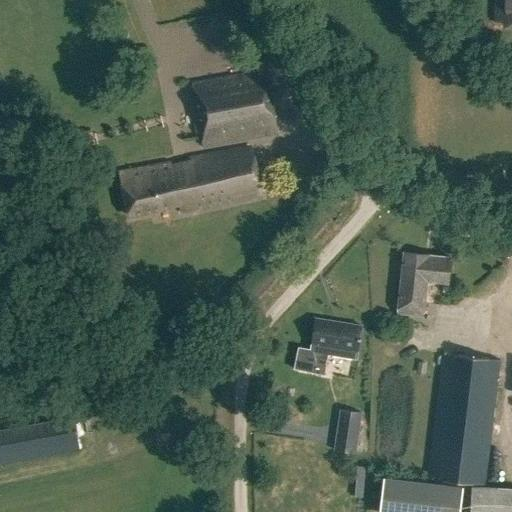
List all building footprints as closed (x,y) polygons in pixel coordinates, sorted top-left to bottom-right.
[(511,0),(495,0),(495,20),(511,20),(511,0)] [(191,83),(203,146),(277,132),(265,70),(191,83)] [(180,211),(260,193),(250,147),(189,159),(190,164),(171,167),(170,162),(119,172),(128,215),(179,204),(180,211)] [(397,313),(423,316),(427,281),(447,283),(450,257),(403,252),(397,313)] [(328,354),(357,360),(362,326),(314,318),(309,349),(297,347),(293,369),(324,374),(328,354)] [(442,479),(484,484),(499,359),(488,358),(488,357),(457,354),(457,355),(443,353),(428,476),(442,478),(442,479)] [(0,431),(0,463),(38,457),(79,450),(74,418),(34,425),(34,426),(0,431)] [(511,511),(511,489),(471,487),(470,511),(511,511)] [(380,510),(393,511),(464,511),(466,498),(383,488),(380,510)]
